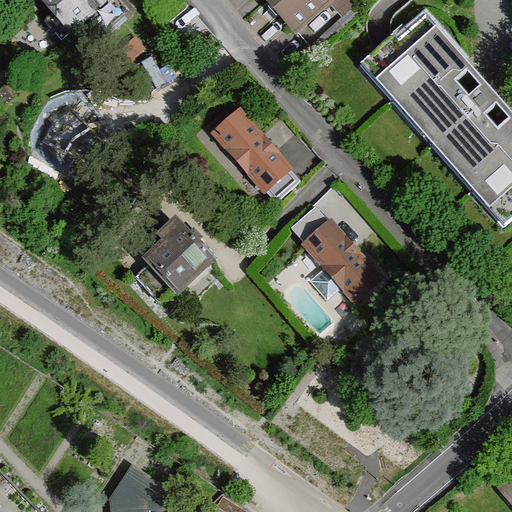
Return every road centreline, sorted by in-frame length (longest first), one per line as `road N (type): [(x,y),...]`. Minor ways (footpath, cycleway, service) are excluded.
road 1 (residential): [(511,345),(204,0)]
road 2 (unknown): [(204,238),(387,339),(489,412)]
road 3 (tertiary): [(401,511),(511,410)]
